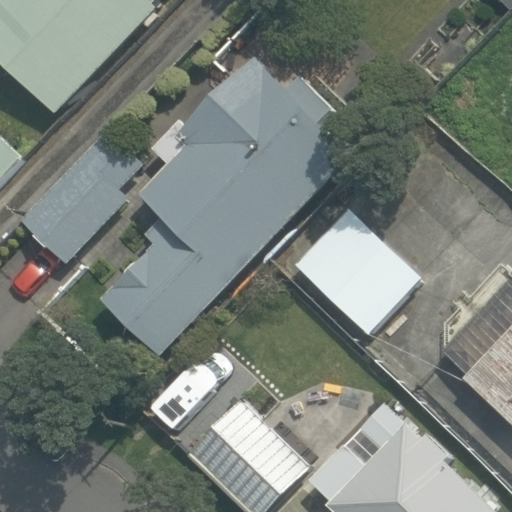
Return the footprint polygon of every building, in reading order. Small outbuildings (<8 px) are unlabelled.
[(148,1),(148,0),(0,0),(0,56),(56,111),(156,9),(148,1)] [(246,48),(183,118),(198,132),(142,195),(158,209),(80,297),(157,365),(354,143),(246,48)] [(0,179),(25,154),(0,129),(0,179)] [(124,190),(146,168),(113,136),(29,222),(72,263),(134,199),(124,190)] [(339,202),(291,253),(374,331),(422,279),(339,202)] [(511,320),(456,385),(511,434),(511,320)] [(237,400),(192,445),(259,511),(304,466),(237,400)] [(501,511),(396,413),(318,495),(335,511),(501,511)]
